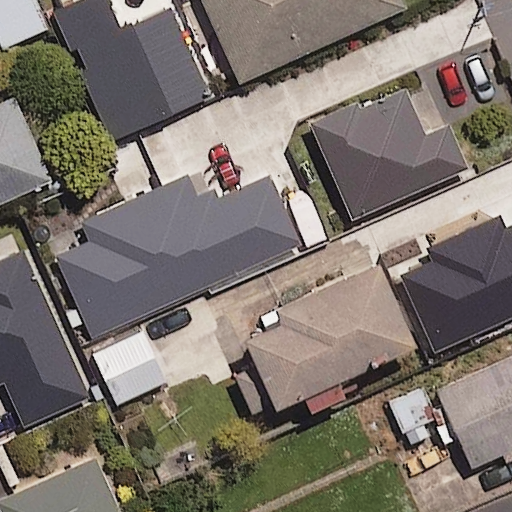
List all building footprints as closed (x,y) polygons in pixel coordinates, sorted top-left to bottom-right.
[(0,0),(0,36),(44,17),(36,0),(0,0)] [(203,0),(235,69),(387,0),(203,0)] [(353,91),(306,111),(347,208),(466,157),(446,111),(422,121),(402,76),(355,96),(353,91)] [(11,86),(0,90),(0,191),(48,170),(11,86)] [(183,165),(77,211),(85,231),(53,245),(89,326),(298,235),(268,165),(213,189),(209,179),(192,186),(183,165)] [(372,239),(266,286),(273,301),(238,317),(268,386),(409,324),(372,239)] [(18,240),(0,248),(0,372),(1,372),(21,417),(84,389),(18,240)] [(213,325),(221,322),(206,284),(139,312),(155,349),(160,347),(170,372),(224,350),(213,325)] [(162,374),(140,322),(90,344),(112,396),(162,374)] [(420,359),(410,338),(366,358),(375,379),(420,359)] [(511,341),(432,378),(468,458),(511,437),(511,341)] [(432,411),(420,381),(387,394),(398,424),(432,411)] [(121,511),(91,447),(0,488),(0,509),(1,511),(121,511)]
